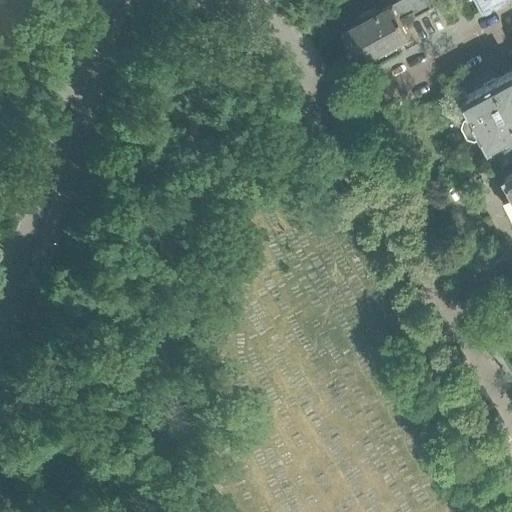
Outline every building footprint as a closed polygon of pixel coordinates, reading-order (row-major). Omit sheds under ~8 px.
[(411,35),(401,17),(413,10),(415,10),(409,0),(399,0),(378,12),(375,7),(356,17),(359,22),(342,31),(359,63),(411,35)] [(428,8),(423,0),(409,0),(415,10),(413,10),(416,15),(428,8)] [(438,3),(436,0),(423,0),(428,8),(438,3)] [(511,132),(511,70),(497,78),(486,84),(465,96),(472,108),(471,109),(472,110),(465,113),(463,121),(469,132),(477,134),(483,131),(484,132),(485,132),(491,144),(511,132)] [(397,144),(399,136),(396,132),(389,130),(384,133),(382,140),(385,145),(392,147),(397,144)] [(502,166),(511,160),(511,148),(506,152),(497,156),(502,166)] [(330,173),(310,173),(310,189),(330,189),(330,173)]
